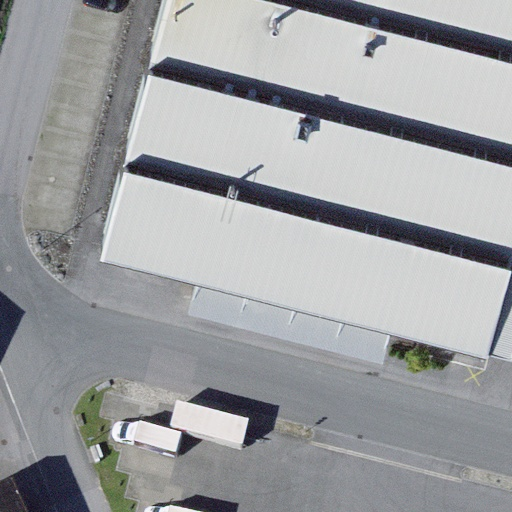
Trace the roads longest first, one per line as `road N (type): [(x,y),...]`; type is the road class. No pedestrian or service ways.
road 1 (unclassified): [(23,328),(511,448)]
road 2 (residential): [(23,328),(5,234),(10,142),(48,0)]
road 3 (residential): [(92,511),(23,328)]
